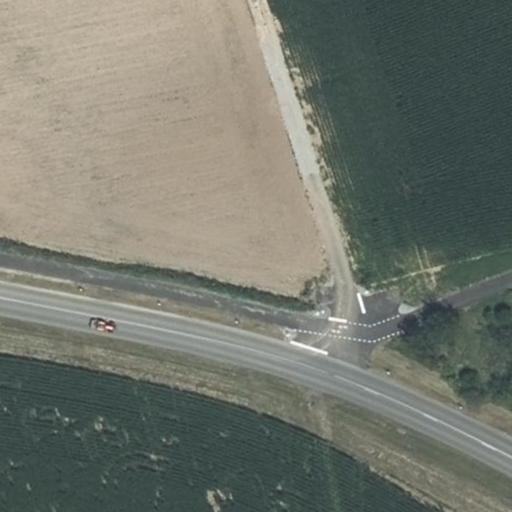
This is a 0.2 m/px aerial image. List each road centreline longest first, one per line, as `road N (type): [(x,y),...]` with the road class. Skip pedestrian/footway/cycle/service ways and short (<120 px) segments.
road 1 (secondary): [(0,297),(319,367),(511,461)]
road 2 (track): [(319,367),(340,316),(341,271),(254,0)]
